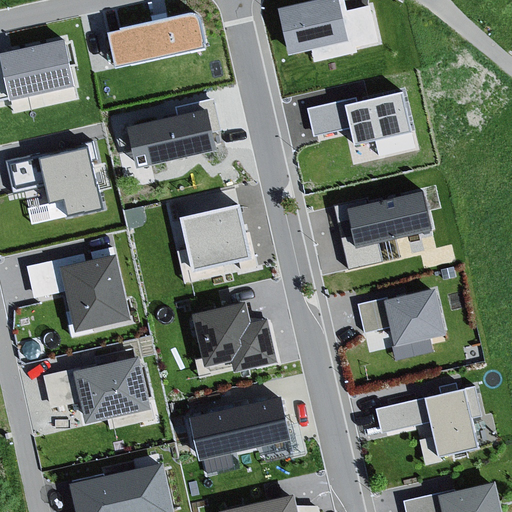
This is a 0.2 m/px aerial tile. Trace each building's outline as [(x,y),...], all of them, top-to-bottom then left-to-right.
[(63,40),(11,53),(24,104),(75,92),(63,40)] [(211,114),(139,130),(149,175),(221,159),(211,114)] [(92,142),(8,161),(15,190),(49,182),(53,200),(67,197),(70,213),(107,205),(92,142)] [(422,193),(371,204),(379,242),(430,231),(422,193)] [(242,200),(183,214),(194,266),(254,253),(242,200)] [(119,251),(64,262),(70,290),(78,327),(133,315),(119,251)] [(70,290),(64,262),(63,258),(29,265),(35,297),(70,290)] [(437,285),(387,297),(394,325),(398,343),(448,330),(437,285)] [(394,325),(387,297),(360,303),(367,331),(394,325)] [(250,299),(197,311),(208,363),(262,351),(254,316),(250,299)] [(272,319),(254,316),(262,351),(265,366),(283,362),(272,319)] [(142,352),(77,366),(84,401),(88,420),(109,415),(111,427),(156,418),(142,352)] [(84,401),(77,366),(45,373),(52,408),(84,401)] [(475,382),(427,393),(434,420),(442,453),(482,443),(475,415),(483,413),(475,382)] [(434,420),(427,393),(377,405),(384,432),(434,420)] [(284,395),(194,415),(203,457),(205,456),(238,449),(264,443),(293,436),(290,423),(284,395)] [(293,436),(264,443),(268,461),(307,452),(300,421),(290,423),(293,436)] [(238,449),(205,456),(209,474),(242,467),(238,449)] [(134,465),(74,479),(81,511),(179,511),(167,460),(158,462),(157,454),(133,459),(134,465)] [(505,511),(496,476),(439,490),(444,511),(505,511)] [(444,511),(439,490),(405,497),(408,511),(444,511)] [(297,492),(222,508),(223,511),(301,511),(300,504),(297,492)]
